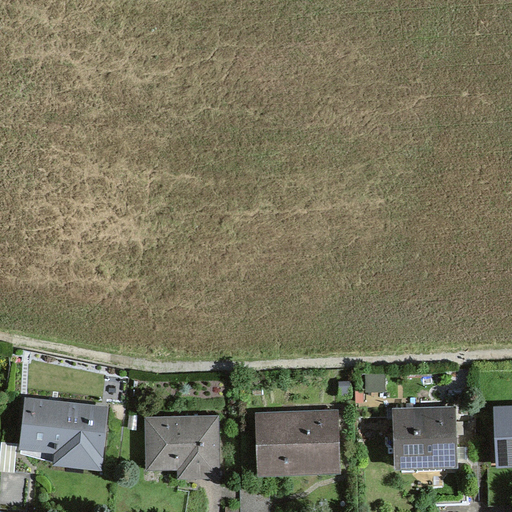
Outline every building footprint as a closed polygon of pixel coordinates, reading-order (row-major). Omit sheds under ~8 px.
[(351,378),(339,378),(339,392),(351,392),(351,378)] [(106,408),(27,401),(22,446),(76,452),(75,464),(100,466),(106,408)] [(511,408),(495,409),(497,456),(511,455),(511,408)] [(456,409),(394,410),(395,466),(457,464),(456,409)] [(337,412),(257,415),(259,472),(339,469),(337,412)] [(387,415),(366,415),(366,425),(387,424),(387,415)] [(219,416),(146,417),(147,459),(178,459),(178,471),(220,471),(219,416)] [(30,474),(0,470),(0,504),(26,508),(30,474)] [(468,471),(432,472),(433,505),(469,504),(468,471)] [(511,471),(489,473),(489,503),(511,502),(511,471)] [(271,511),(270,486),(241,487),(241,506),(241,511),(271,511)]
